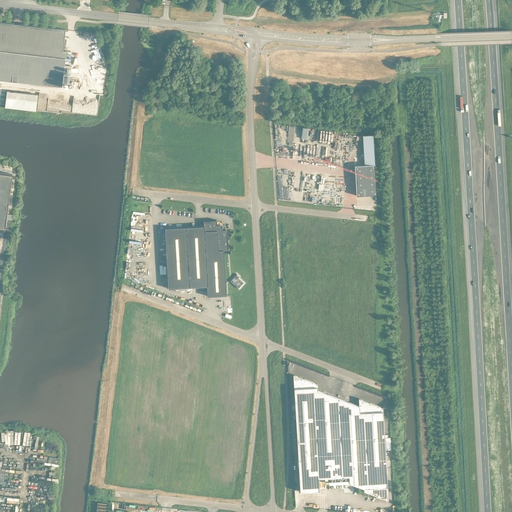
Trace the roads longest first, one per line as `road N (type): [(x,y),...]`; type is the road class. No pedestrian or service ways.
road 1 (motorway): [(457,0),(487,511)]
road 2 (motorway): [(511,380),(489,0)]
road 3 (tertiary): [(265,35),(340,42),(511,37)]
road 4 (unclassified): [(273,511),(262,354)]
road 5 (unclassified): [(262,354),(245,510)]
road 6 (tertiary): [(148,23),(0,5)]
road 7 (unclassified): [(123,289),(261,342)]
road 8 (unclassified): [(99,494),(245,510)]
road 9 (unclassified): [(261,342),(254,207)]
road 10 (unclassified): [(261,342),(380,388)]
road 11 (unclassified): [(134,194),(254,207)]
